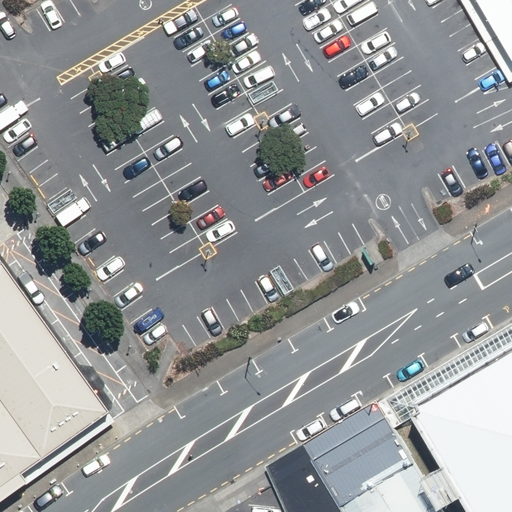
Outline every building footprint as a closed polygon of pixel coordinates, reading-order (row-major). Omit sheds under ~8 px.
[(511,0),(475,0),(511,60),(511,0)] [(0,501),(25,483),(19,475),(108,412),(0,262),(0,501)] [(511,511),(511,350),(417,406),(481,511),(511,511)] [(445,511),(391,420),(319,462),(348,511),(445,511)] [(348,511),(319,462),(279,485),(290,511),(348,511)]
